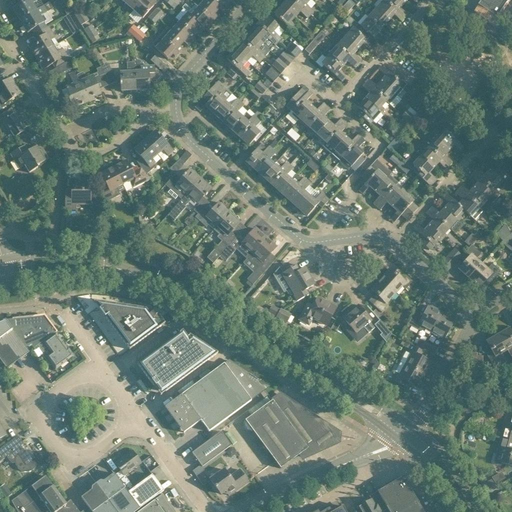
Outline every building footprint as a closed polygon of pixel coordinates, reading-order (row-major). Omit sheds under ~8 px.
[(37,0),(37,1),(36,0),(20,0),(23,3),(12,9),(20,21),(44,6),(40,0),(37,0)] [(126,0),(125,3),(134,11),(142,0),(126,0)] [(142,0),(134,11),(143,19),(156,4),(152,1),(152,0),(142,0)] [(171,0),(164,0),(164,1),(173,9),(177,5),(171,0)] [(214,15),(218,10),(207,0),(205,0),(199,8),(213,21),(217,17),(214,15)] [(207,0),(218,10),(223,14),(228,9),(226,7),(229,3),(225,0),(207,0)] [(284,1),(281,4),(295,17),(300,12),(307,19),(311,15),(293,0),(288,0),(286,3),(284,1)] [(293,0),(311,15),(313,12),(306,5),(310,0),(293,0)] [(375,8),(389,20),(394,15),(401,22),(404,18),(384,0),(378,0),(373,6),(375,8)] [(384,0),(404,18),(407,15),(400,8),(405,3),(401,0),(384,0)] [(484,0),(480,6),(499,19),(504,12),(511,0),(484,0)] [(349,1),(342,9),(347,14),(354,5),(349,1)] [(291,23),(295,17),(281,4),(277,8),(280,10),(275,15),(282,22),(295,33),(298,29),(291,23)] [(212,26),(210,24),(213,21),(199,8),(195,5),(188,13),(187,14),(192,18),(199,25),(208,32),(212,26)] [(44,6),(20,21),(27,33),(30,31),(31,30),(34,35),(36,34),(48,26),(46,25),(53,20),(48,12),(47,12),(44,6)] [(65,16),(73,11),(70,6),(62,11),(65,16)] [(385,26),(389,20),(375,8),(373,6),(365,15),(369,18),(389,36),(392,32),(385,26)] [(152,14),(159,20),(163,15),(157,9),(152,14)] [(78,20),(85,16),(84,13),(83,10),(75,15),(78,20)] [(89,20),(84,13),(85,16),(78,20),(81,25),(89,20)] [(159,20),(152,14),(148,19),(155,24),(159,20)] [(199,25),(187,14),(179,23),(194,36),(197,32),(200,34),(204,29),(207,32),(208,32),(199,25)] [(263,20),(258,25),(278,42),(281,39),(274,32),(278,27),(264,14),(261,18),(263,20)] [(389,36),(369,18),(365,15),(365,14),(357,24),(359,25),(355,29),(367,39),(371,36),(373,38),(378,33),(386,39),(389,36)] [(193,37),(194,36),(179,23),(172,31),(168,28),(184,42),(183,42),(188,47),(193,41),(191,39),(193,37)] [(94,30),(91,25),(84,30),(87,35),(94,31),(94,30)] [(127,32),(132,36),(138,29),(134,25),(127,32)] [(258,25),(254,30),(252,28),(248,32),(267,48),(272,43),(275,45),(278,42),(258,25)] [(49,26),(48,26),(36,34),(39,40),(28,46),(36,58),(53,47),(57,44),(54,38),(55,37),(49,26)] [(76,26),(70,30),(73,34),(78,31),(76,26)] [(168,28),(160,37),(179,53),(182,49),(179,47),(183,42),(184,42),(168,28)] [(138,29),(132,36),(139,43),(146,36),(138,29)] [(347,33),(344,36),(358,49),(362,44),(370,51),(373,47),(360,35),(361,35),(354,29),(349,35),(347,33)] [(94,31),(87,35),(91,40),(98,36),(94,30),(94,31)] [(247,37),(243,42),(262,59),(265,56),(270,51),(267,48),(248,32),(245,35),(247,37)] [(342,35),(334,43),(358,64),(361,61),(354,54),(358,49),(344,36),(342,35)] [(175,57),(179,53),(160,37),(152,46),(168,60),(172,55),(175,57)] [(313,41),(305,50),(309,54),(318,45),(313,41)] [(236,45),(233,49),(247,62),(252,56),(257,61),(259,63),(262,59),(243,42),(238,47),(236,45)] [(301,52),(292,44),(290,43),(285,49),(288,51),(296,58),(301,52)] [(334,43),(326,52),(343,67),(347,61),(355,68),(358,64),(334,43)] [(57,54),(53,47),(36,58),(43,70),(54,63),(57,68),(70,61),(79,55),(77,51),(68,57),(63,50),(57,54)] [(243,67),(247,62),(233,49),(229,53),(231,55),(227,60),(247,78),(250,73),(243,67)] [(322,65),(323,66),(342,82),(345,78),(338,72),(343,67),(326,52),(325,50),(321,55),(326,60),(322,65)] [(282,52),(277,58),(288,67),(292,62),(296,58),(288,51),(285,54),(283,52),(282,52)] [(150,61),(156,66),(164,73),(168,68),(154,56),(150,61)] [(281,74),(288,67),(277,58),(271,64),(281,74)] [(52,72),(54,77),(63,73),(73,69),(70,61),(57,68),(50,73),(52,72)] [(121,91),(135,90),(133,66),(133,62),(126,62),(127,72),(119,73),(120,86),(121,86),(121,91)] [(112,73),(107,64),(101,67),(104,74),(110,85),(117,81),(112,73)] [(149,82),(156,81),(161,76),(161,73),(157,70),(154,70),(154,67),(141,68),(141,66),(133,66),(135,90),(149,90),(149,82)] [(383,74),(378,79),(397,96),(407,85),(402,81),(400,83),(382,66),(378,70),(383,74)] [(265,75),(274,82),(280,75),(271,68),(265,75)] [(229,69),(226,73),(234,80),(237,76),(229,69)] [(74,85),(69,88),(62,91),(65,98),(70,95),(71,98),(71,99),(70,99),(70,100),(70,101),(70,102),(71,102),(71,103),(72,103),(73,103),(74,105),(75,106),(76,106),(77,106),(87,101),(77,77),(75,72),(70,74),(74,85)] [(77,77),(87,101),(94,98),(94,96),(100,94),(96,85),(100,84),(102,88),(110,85),(104,74),(93,79),(92,77),(86,80),(84,74),(82,73),(78,75),(77,77)] [(0,109),(0,110),(9,105),(7,102),(20,94),(11,79),(0,85),(0,109)] [(369,80),(366,84),(386,101),(389,105),(397,96),(378,79),(374,85),(369,80)] [(211,99),(205,106),(211,111),(209,113),(212,116),(225,102),(231,95),(225,90),(226,89),(225,89),(218,82),(206,95),(211,99)] [(263,94),(267,89),(259,82),(255,87),(263,94)] [(370,94),(365,99),(380,112),(383,108),(381,107),(386,101),(366,84),(363,87),(370,94)] [(252,89),(248,95),(253,100),(258,95),(252,89)] [(298,120),(311,106),(306,102),(313,94),(309,91),(302,98),(298,95),(297,94),(290,102),(286,106),(289,109),(292,112),(290,114),(298,120)] [(225,102),(212,116),(216,120),(221,124),(223,122),(240,102),(237,99),(231,95),(225,102)] [(380,112),(365,99),(361,104),(353,98),(350,101),(360,110),(357,114),(370,125),(372,122),(375,125),(383,115),(380,112)] [(223,122),(228,127),(226,129),(229,132),(242,117),(237,113),(244,105),(240,102),(223,122)] [(298,120),(307,128),(326,107),(323,104),(316,111),(311,106),(298,120)] [(275,110),(269,105),(266,109),(271,114),(275,110)] [(330,110),(326,107),(307,128),(307,129),(309,127),(314,131),(312,133),(315,136),(328,122),(323,117),(330,110)] [(0,117),(13,138),(16,137),(24,132),(23,130),(30,126),(24,115),(17,119),(15,117),(17,116),(12,108),(0,115),(0,117)] [(242,117),(229,132),(233,135),(239,140),(241,138),(240,138),(258,118),(254,114),(249,110),(246,113),(243,117),(242,117)] [(406,111),(401,116),(409,123),(413,118),(406,111)] [(240,138),(241,138),(245,142),(243,144),(247,148),(254,140),(260,133),(255,128),(261,121),(258,118),(240,138)] [(403,118),(396,126),(401,131),(409,123),(403,118)] [(334,127),(328,122),(315,136),(319,140),(321,138),(326,142),(343,122),(340,119),(334,127)] [(326,142),(322,146),(331,154),(345,137),(341,133),(347,126),(343,122),(326,142)] [(455,140),(460,134),(450,124),(444,131),(445,131),(440,136),(435,132),(433,135),(450,151),(454,146),(461,152),(465,149),(455,140)] [(156,132),(145,141),(157,155),(163,150),(168,156),(173,151),(159,136),(160,136),(158,134),(156,132)] [(300,137),(296,133),(291,138),(295,142),(300,137)] [(386,134),(383,137),(391,143),(395,139),(392,137),(389,137),(386,134)] [(345,137),(331,154),(340,161),(361,138),(358,135),(351,142),(345,137)] [(434,144),(429,148),(449,166),(452,163),(445,156),(450,151),(433,135),(429,139),(434,144)] [(395,139),(391,143),(387,148),(393,153),(403,141),(397,136),(395,139)] [(340,161),(339,162),(348,170),(350,168),(355,172),(365,160),(361,156),(364,153),(358,149),(365,141),(361,138),(340,161)] [(274,140),(269,146),(272,149),(278,143),(274,140)] [(145,141),(135,150),(141,158),(137,162),(142,169),(146,175),(147,174),(157,165),(152,160),(157,155),(145,141)] [(257,149),(244,163),(248,167),(250,165),(254,169),(272,149),(269,146),(266,149),(261,144),(257,149)] [(42,149),(39,151),(36,146),(28,152),(24,146),(10,154),(19,169),(25,166),(29,173),(38,168),(37,166),(49,159),(42,149)] [(423,152),(420,155),(434,168),(439,163),(446,170),(449,166),(429,148),(425,154),(423,152)] [(272,149),(254,169),(260,174),(258,176),(261,179),(274,165),(269,160),(276,152),(272,149)] [(429,174),(434,168),(420,155),(419,155),(414,151),(414,152),(407,161),(420,172),(417,175),(430,187),(437,180),(429,174)] [(389,159),(397,165),(401,160),(394,153),(389,159)] [(170,170),(174,175),(175,174),(184,164),(180,159),(169,169),(170,170)] [(278,160),(274,165),(261,179),(265,183),(267,181),(272,185),(290,165),(287,161),(284,165),(278,160)] [(310,160),(306,164),(307,164),(312,169),(316,165),(310,160)] [(369,187),(374,192),(389,175),(391,173),(376,160),(361,177),(367,182),(359,191),(363,194),(369,187)] [(411,168),(401,160),(397,165),(406,174),(411,168)] [(126,161),(114,168),(123,185),(125,190),(126,192),(133,189),(147,181),(150,180),(146,175),(142,169),(138,171),(133,174),(131,170),(126,161)] [(294,168),(290,165),(272,185),(277,190),(275,192),(279,195),(292,180),(287,175),(294,168)] [(477,169),(474,173),(494,190),(498,185),(502,189),(511,179),(498,167),(492,173),(489,170),(485,176),(477,169)] [(123,185),(114,168),(101,174),(108,187),(101,190),(107,202),(120,195),(116,188),(123,185)] [(181,200),(200,179),(190,170),(186,175),(185,174),(183,176),(184,176),(181,180),(175,174),(174,175),(165,185),(169,189),(166,193),(174,200),(177,197),(181,200)] [(473,188),(488,201),(492,204),(499,196),(494,190),(474,173),(471,176),(478,183),(473,188)] [(297,175),(292,180),(279,195),(283,198),(284,196),(289,201),(307,180),(304,177),(302,180),(297,175)] [(389,175),(374,192),(380,197),(373,204),(376,207),(394,187),(397,183),(389,175)] [(208,202),(203,197),(205,195),(206,196),(207,194),(207,193),(211,189),(200,179),(181,200),(168,215),(174,220),(186,207),(185,207),(186,205),(192,199),(198,205),(193,211),(198,215),(204,207),(208,203),(208,202)] [(307,180),(289,201),(295,205),(293,207),(296,210),(310,195),(304,191),(311,184),(307,180)] [(72,190),(65,190),(65,211),(76,211),(76,203),(91,203),(91,192),(89,192),(89,182),(74,182),(74,192),(72,192),(72,190)] [(399,192),(394,187),(376,207),(380,210),(387,203),(392,207),(406,192),(402,188),(399,192)] [(462,187),(458,190),(478,208),(483,203),(485,205),(488,201),(473,188),(469,193),(462,187)] [(482,211),(478,208),(458,190),(455,194),(463,200),(458,205),(464,211),(472,218),(475,220),(482,211)] [(158,201),(163,194),(159,191),(154,197),(158,201)] [(407,220),(418,209),(407,198),(410,195),(406,192),(392,207),(397,212),(391,219),(394,223),(401,215),(407,220)] [(315,200),(310,195),(296,210),(300,214),(302,212),(307,217),(313,210),(318,204),(322,208),(329,200),(321,193),(315,200)] [(449,203),(444,208),(459,221),(462,218),(460,216),(464,211),(458,205),(445,193),(442,197),(449,203)] [(217,226),(228,213),(219,204),(215,208),(211,213),(205,207),(209,203),(208,202),(208,203),(204,207),(198,215),(195,218),(206,227),(207,225),(211,221),(217,226)] [(432,207),(429,211),(449,228),(455,234),(463,225),(459,221),(444,208),(440,214),(432,207)] [(433,221),(429,226),(443,239),(446,235),(444,234),(449,228),(429,211),(426,214),(433,221)] [(213,263),(220,256),(229,246),(236,238),(237,237),(232,231),(239,222),(228,213),(217,226),(222,231),(217,237),(222,242),(207,258),(213,263)] [(440,243),(443,239),(429,226),(424,231),(417,225),(413,228),(421,235),(417,240),(429,251),(438,241),(440,243)] [(505,225),(495,235),(503,242),(501,243),(511,251),(511,250),(511,233),(511,235),(505,225)] [(255,229),(251,234),(236,250),(246,259),(247,259),(265,238),(255,229)] [(276,248),(265,238),(247,259),(253,264),(258,268),(276,248)] [(471,245),(461,255),(453,265),(454,265),(460,258),(460,259),(463,256),(467,260),(459,269),(469,278),(481,265),(476,260),(481,254),(471,245)] [(229,246),(220,256),(226,261),(235,251),(229,246)] [(454,249),(439,265),(446,272),(461,255),(457,251),(454,249)] [(492,264),(486,270),(481,265),(469,278),(474,283),(473,284),(474,285),(476,284),(479,288),(486,280),(489,283),(488,285),(500,272),(492,264)] [(280,275),(283,281),(296,302),(309,295),(305,290),(314,285),(314,284),(313,285),(307,275),(308,274),(305,268),(299,271),(296,265),(292,267),(290,266),(286,268),(286,271),(280,275)] [(261,276),(256,270),(247,280),(253,285),(261,276)] [(406,289),(407,287),(414,280),(403,271),(398,277),(390,270),(381,280),(395,293),(402,285),(406,289)] [(372,291),(379,297),(373,305),(380,312),(382,313),(389,305),(387,302),(395,293),(381,280),(372,291)] [(336,308),(325,302),(318,298),(313,308),(308,305),(300,320),(308,325),(312,318),(326,325),(336,308)] [(99,309),(129,350),(165,323),(158,314),(155,316),(153,312),(150,314),(146,309),(100,302),(99,308),(99,309)] [(268,313),(275,317),(279,310),(272,306),(268,313)] [(371,321),(365,313),(358,306),(343,318),(356,334),(364,327),(369,333),(375,328),(370,322),(371,321)] [(415,312),(408,325),(418,331),(420,331),(423,331),(425,330),(431,333),(441,314),(429,307),(425,314),(424,316),(415,312)] [(281,309),(277,316),(276,317),(287,323),(292,315),(281,309)] [(441,314),(431,333),(438,337),(437,339),(440,344),(439,345),(439,346),(438,348),(444,351),(448,344),(447,339),(444,337),(454,320),(441,314)] [(13,330),(29,353),(43,342),(56,333),(56,332),(44,316),(40,319),(38,317),(5,320),(13,330)] [(13,330),(5,320),(0,320),(0,360),(7,369),(11,366),(29,353),(13,330)] [(392,334),(380,321),(375,325),(382,334),(380,335),(386,343),(392,334)] [(511,329),(511,328),(499,335),(508,351),(511,357),(511,329)] [(218,353),(196,339),(189,335),(190,336),(188,337),(183,330),(137,364),(161,396),(218,353)] [(49,362),(55,370),(74,356),(68,348),(67,349),(56,333),(43,342),(54,358),(49,362)] [(499,335),(487,342),(494,353),(488,356),(487,354),(496,370),(507,363),(502,354),(508,351),(499,335)] [(425,343),(421,350),(425,353),(433,357),(438,349),(425,343)] [(407,365),(407,366),(424,375),(430,363),(421,357),(423,352),(425,353),(421,350),(415,347),(411,345),(407,353),(412,356),(407,365)] [(209,432),(217,426),(251,401),(251,400),(268,387),(229,361),(225,364),(224,364),(216,370),(182,395),(201,421),(209,432)] [(391,380),(406,388),(404,387),(407,382),(417,387),(424,375),(407,366),(401,376),(395,372),(391,380)] [(184,433),(185,432),(201,421),(182,395),(165,407),(184,433)] [(245,421),(275,461),(280,469),(301,454),(301,455),(302,455),(304,458),(339,442),(339,433),(280,395),(272,400),(245,421)] [(494,429),(492,435),(494,436),(511,440),(511,423),(506,422),(503,432),(494,429)] [(221,432),(192,454),(203,468),(231,446),(221,432)] [(0,461),(14,451),(16,455),(21,452),(18,448),(23,444),(17,436),(0,449),(0,461)] [(511,440),(494,436),(493,439),(495,439),(498,442),(500,442),(497,454),(503,455),(501,463),(511,466),(511,440)] [(232,448),(226,452),(229,457),(232,457),(237,454),(232,448)] [(16,465),(16,467),(20,470),(24,472),(29,472),(35,468),(37,463),(36,458),(34,454),(30,451),(25,450),(21,452),(16,455),(17,456),(16,457),(15,459),(15,460),(15,462),(15,463),(15,464),(16,465)] [(124,476),(141,463),(132,451),(115,464),(121,471),(115,475),(119,480),(123,486),(128,482),(124,476)] [(248,482),(242,473),(240,470),(230,477),(225,470),(218,475),(210,480),(220,494),(228,489),(231,494),(248,482)] [(502,472),(494,477),(493,477),(496,484),(506,478),(502,472)] [(98,482),(96,484),(117,511),(135,511),(140,509),(128,493),(128,492),(123,486),(119,480),(115,475),(107,481),(104,481),(100,484),(98,482)] [(128,493),(140,509),(164,491),(152,475),(128,492),(128,493)] [(16,498),(11,502),(17,511),(47,511),(49,511),(79,511),(78,510),(71,500),(66,504),(46,477),(37,482),(16,498)] [(377,492),(387,509),(388,511),(423,511),(403,477),(377,492)] [(117,511),(96,484),(94,485),(96,487),(91,490),(91,493),(82,499),(91,511),(117,511)] [(7,488),(2,492),(6,497),(11,494),(7,488)] [(371,500),(359,507),(361,511),(381,511),(387,509),(377,492),(369,496),(371,500)] [(138,511),(175,511),(163,494),(138,511)]
